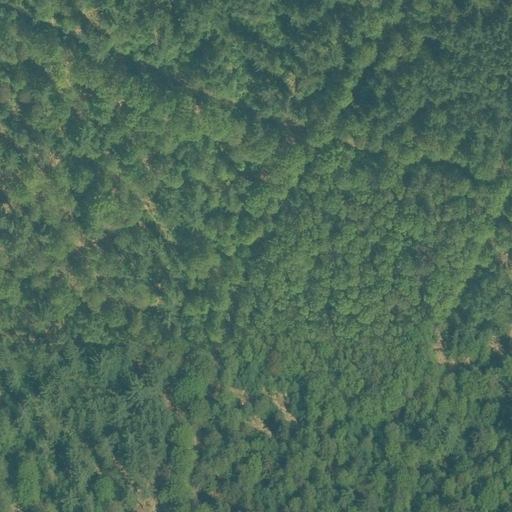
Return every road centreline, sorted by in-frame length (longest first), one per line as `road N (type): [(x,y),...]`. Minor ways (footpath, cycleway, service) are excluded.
road 1 (track): [(17,0),(324,126),(253,238),(227,300),(194,511)]
road 2 (track): [(324,126),(402,0)]
